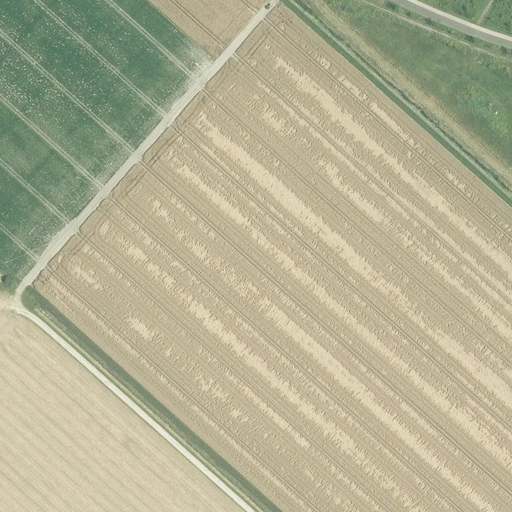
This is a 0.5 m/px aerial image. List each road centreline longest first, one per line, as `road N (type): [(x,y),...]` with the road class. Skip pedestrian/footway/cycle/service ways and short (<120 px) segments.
road 1 (track): [(0,309),(18,306),(23,285),(272,0)]
road 2 (track): [(248,511),(18,306)]
road 3 (unknown): [(511,61),(355,0)]
